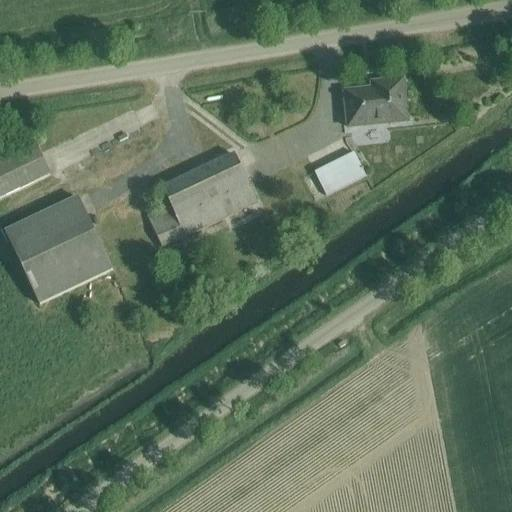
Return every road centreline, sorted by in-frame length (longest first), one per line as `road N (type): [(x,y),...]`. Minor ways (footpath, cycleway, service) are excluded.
road 1 (unclassified): [(76,511),(511,205)]
road 2 (unclassified): [(511,10),(0,90)]
